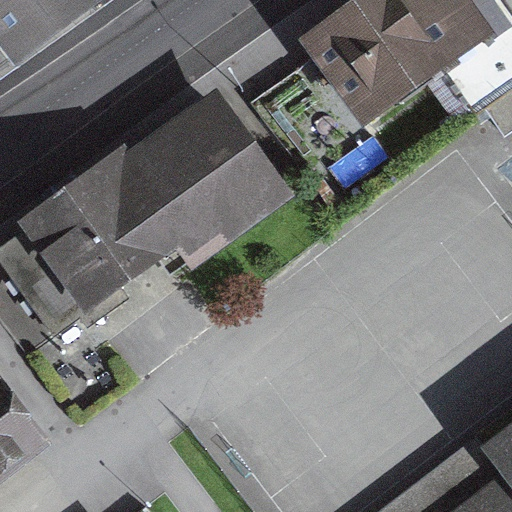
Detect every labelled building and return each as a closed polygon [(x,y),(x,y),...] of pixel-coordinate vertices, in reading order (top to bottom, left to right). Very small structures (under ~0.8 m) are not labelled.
[(0,0),(0,28),(16,49),(80,0),(0,0)] [(457,0),(450,5),(446,0),(362,0),(313,35),(366,108),(481,26),(462,0),(457,0)] [(277,187),(211,101),(129,164),(120,153),(31,221),(36,228),(9,248),(69,325),(165,252),(175,265),(277,187)] [(0,461),(33,437),(0,393),(0,461)] [(511,511),(511,429),(402,511),(511,511)]
